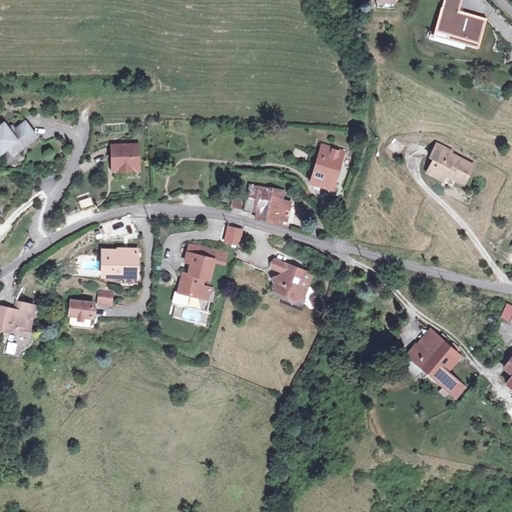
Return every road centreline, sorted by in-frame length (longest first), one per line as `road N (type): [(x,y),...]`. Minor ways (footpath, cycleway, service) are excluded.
road 1 (residential): [(338,247),(212,213),(136,208),(57,236),(0,275)]
road 2 (residential): [(511,349),(485,371),(338,247)]
road 3 (residential): [(511,291),(338,247)]
